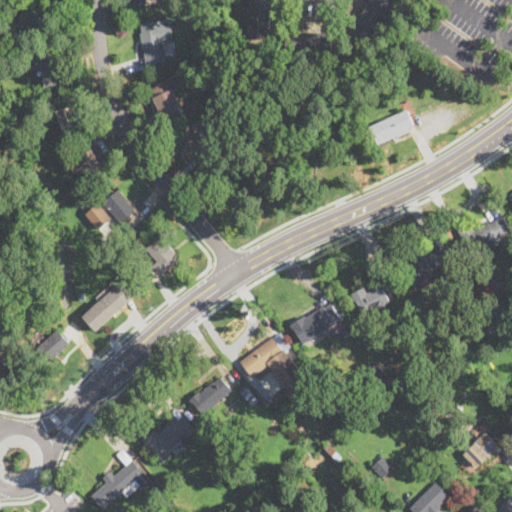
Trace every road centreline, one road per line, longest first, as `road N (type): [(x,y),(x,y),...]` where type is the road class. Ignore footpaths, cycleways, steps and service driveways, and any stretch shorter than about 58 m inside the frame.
road 1 (secondary): [(90,393),(238,271),(412,186),(511,121)]
road 2 (residential): [(95,0),(100,59),(121,119),(159,181),(238,271)]
